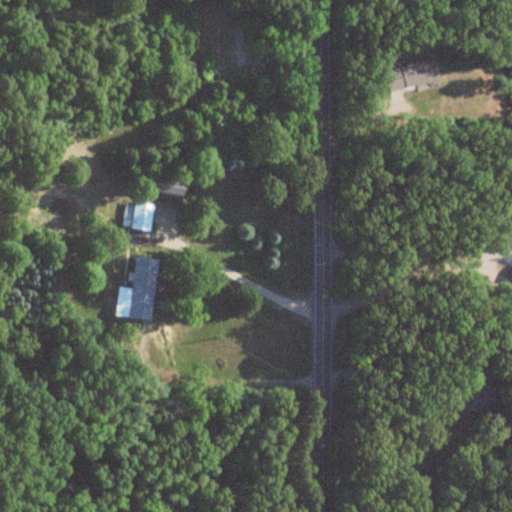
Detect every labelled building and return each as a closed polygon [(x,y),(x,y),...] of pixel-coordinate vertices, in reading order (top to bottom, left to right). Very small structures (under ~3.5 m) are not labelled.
[(386,92),(435,81),(430,60),(381,71),(386,92)] [(176,201),(180,182),(135,174),(132,193),(176,201)] [(119,227),(145,233),(150,206),(124,201),(119,227)] [(122,319),(145,321),(152,261),(130,258),(122,319)] [(447,394),(453,415),(491,405),(481,367),(460,373),(465,390),(447,394)]
